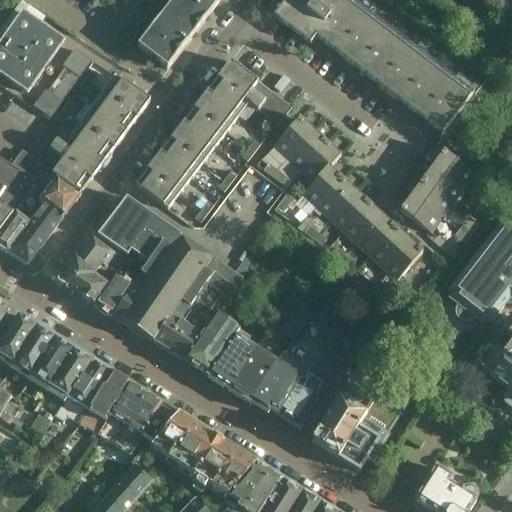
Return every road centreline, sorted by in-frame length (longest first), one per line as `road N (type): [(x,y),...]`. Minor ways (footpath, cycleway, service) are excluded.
road 1 (residential): [(377,511),(32,295)]
road 2 (residential): [(253,0),(32,295)]
